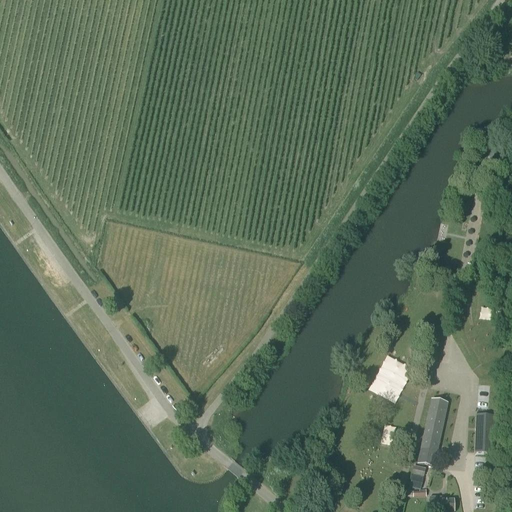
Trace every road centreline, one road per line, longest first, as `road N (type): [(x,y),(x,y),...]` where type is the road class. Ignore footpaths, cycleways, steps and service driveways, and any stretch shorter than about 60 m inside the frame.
road 1 (unclassified): [(191,433),(263,343),(501,0)]
road 2 (unclassified): [(191,433),(0,170)]
road 3 (unclassified): [(282,511),(191,433)]
